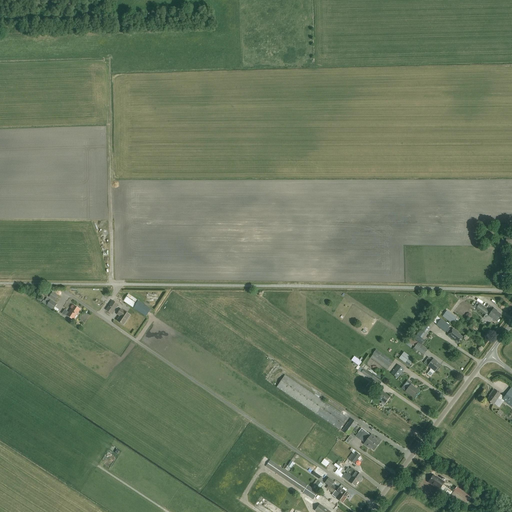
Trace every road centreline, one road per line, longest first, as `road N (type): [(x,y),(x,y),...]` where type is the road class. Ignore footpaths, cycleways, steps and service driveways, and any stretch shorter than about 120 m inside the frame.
road 1 (unclassified): [(374,504),(64,291)]
road 2 (unclassified): [(374,504),(488,354)]
